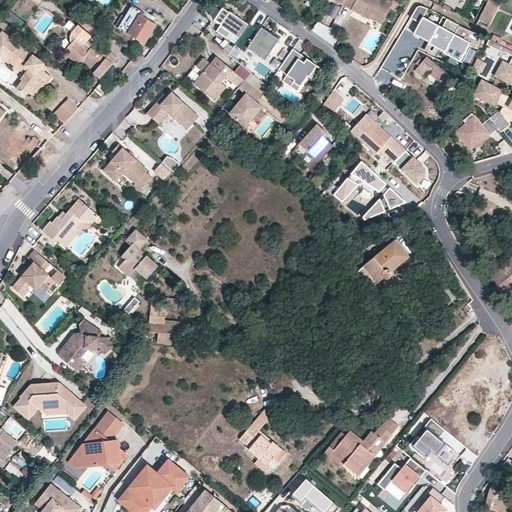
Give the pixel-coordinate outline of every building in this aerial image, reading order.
[(394,3),(387,0),(345,0),(342,5),(352,10),(354,7),(372,16),(384,22),(394,3)] [(216,15),(223,20),(232,7),(225,2),(216,15)] [(118,27),(128,34),(144,43),(155,24),(140,15),(142,11),(131,4),(118,27)] [(412,18),(421,23),(424,18),(429,10),(420,5),(412,18)] [(207,14),(213,17),(218,9),(212,6),(207,14)] [(241,34),(251,20),(232,7),(223,20),(233,28),(241,34)] [(372,16),(354,7),(352,10),(370,20),(372,16)] [(42,13),(38,10),(34,15),(38,19),(42,13)] [(421,23),(415,34),(430,43),(440,26),(424,18),(421,23)] [(455,35),(460,26),(445,19),(442,27),(455,35)] [(233,28),(223,20),(218,26),(228,34),(233,28)] [(265,56),(280,36),(263,23),(260,27),(251,20),(241,34),(236,40),(245,47),(248,43),(265,56)] [(94,44),(87,38),(91,34),(78,24),(69,34),(67,38),(70,40),(72,42),(64,51),(78,63),(81,59),(95,71),(94,73),(100,78),(111,64),(105,58),(108,55),(94,43),(94,44)] [(442,27),(440,26),(430,43),(430,44),(446,52),(445,54),(463,64),(472,47),(475,49),(482,37),(460,26),(455,35),(442,27)] [(0,61),(5,55),(23,69),(26,71),(20,79),(22,81),(16,88),(25,95),(28,91),(35,97),(51,77),(44,71),(40,68),(43,64),(44,63),(33,55),(2,31),(0,34),(0,61)] [(493,33),(488,41),(498,47),(502,39),(493,33)] [(201,48),(193,57),(203,66),(200,69),(198,67),(190,75),(210,93),(223,78),(218,74),(223,69),(235,81),(241,73),(236,69),(231,64),(213,47),(207,54),(201,48)] [(316,75),(321,68),(306,58),(303,62),(298,58),(301,53),(293,47),(278,68),(286,73),(281,80),(296,90),(303,81),(296,76),(300,71),(307,75),(310,78),(314,73),(316,75)] [(303,62),(306,58),(301,53),(298,58),(303,62)] [(111,64),(115,60),(109,54),(108,55),(105,58),(111,64)] [(0,63),(1,64),(5,59),(21,72),(23,69),(5,55),(0,61),(0,63)] [(241,73),(247,65),(238,56),(231,64),(236,69),(241,73)] [(453,92),(460,84),(427,57),(416,70),(424,77),(426,75),(429,71),(440,80),(437,85),(436,86),(445,94),(449,89),(453,92)] [(481,73),(486,63),(482,61),(477,58),(472,68),(477,71),(481,73)] [(500,112),(498,111),(490,118),(498,129),(500,131),(509,125),(508,124),(509,123),(511,117),(511,66),(504,62),(497,75),(511,82),(511,81),(511,97),(483,82),(474,98),(483,103),(486,99),(494,103),(494,102),(503,107),(500,112)] [(247,65),(241,73),(253,84),(257,88),(265,81),(247,65)] [(465,81),(468,76),(455,70),(454,73),(457,74),(457,76),(465,81)] [(303,81),(307,75),(300,71),(296,76),(303,81)] [(429,71),(426,75),(437,85),(440,80),(429,71)] [(225,107),(240,120),(258,101),(251,95),(247,90),(253,84),(241,73),(235,81),(242,87),(225,107)] [(100,83),(94,90),(102,96),(108,89),(100,83)] [(257,88),(253,84),(247,90),(251,95),(257,88)] [(201,115),(173,91),(169,96),(162,104),(159,100),(148,112),(161,123),(171,112),(189,128),(201,115)] [(342,99),(333,92),(325,102),(334,109),(342,99)] [(169,96),(165,93),(159,100),(162,104),(169,96)] [(64,123),(78,108),(69,99),(55,115),(64,123)] [(334,109),(325,102),(320,107),(330,115),(334,109)] [(498,129),(490,118),(482,124),(473,112),(464,119),(466,123),(456,130),(470,148),(488,134),(489,136),(498,129)] [(364,124),(370,117),(366,113),(360,120),(364,124)] [(395,162),(406,151),(370,117),(364,124),(360,120),(351,129),(378,153),(380,150),(394,163),(395,162)] [(326,133),(318,125),(300,144),(302,145),(293,154),(310,170),(333,145),(323,136),(326,133)] [(113,150),(118,155),(105,169),(117,180),(125,171),(131,176),(138,182),(136,184),(140,189),(151,176),(146,172),(149,169),(120,143),(113,150)] [(13,160),(22,168),(35,155),(25,146),(13,160)] [(406,151),(395,162),(418,185),(427,175),(427,168),(414,156),(414,157),(406,150),(406,151)] [(180,165),(171,158),(167,158),(164,162),(175,171),(180,165)] [(403,199),(361,160),(331,193),(340,201),(356,182),(354,180),(359,178),(383,194),(384,196),(380,200),(379,198),(362,216),(364,219),(385,210),(382,204),(386,200),(389,208),(397,205),(403,199)] [(78,201),(66,214),(62,219),(59,217),(58,216),(54,221),(51,219),(43,228),(56,239),(58,237),(64,241),(83,219),(89,220),(92,223),(94,220),(99,215),(86,204),(84,206),(78,201)] [(94,220),(99,223),(103,219),(99,215),(94,220)] [(89,220),(83,219),(64,241),(67,244),(82,227),(89,227),(92,223),(89,220)] [(119,267),(131,277),(137,269),(148,278),(159,266),(147,255),(145,258),(138,252),(140,249),(148,239),(136,228),(126,240),(132,245),(122,256),(126,260),(119,267)] [(407,255),(394,240),(363,265),(376,281),(382,275),(385,277),(387,277),(389,275),(390,274),(390,272),(389,270),(407,255)] [(140,249),(138,252),(145,258),(147,255),(140,249)] [(37,286),(40,283),(48,290),(56,280),(60,284),(67,276),(58,269),(52,276),(44,269),(50,262),(36,250),(29,257),(34,262),(28,269),(22,276),(13,287),(24,295),(30,288),(28,285),(31,281),(37,286)] [(511,288),(511,259),(493,277),(507,293),(510,291),(511,288)] [(28,269),(25,266),(20,273),(22,276),(28,269)] [(129,314),(140,302),(134,297),(123,309),(129,314)] [(179,323),(165,321),(166,310),(177,310),(178,300),(167,299),(167,305),(152,305),(149,332),(159,333),(158,342),(177,344),(177,338),(179,323)] [(81,358),(89,349),(99,351),(100,350),(103,350),(109,356),(116,348),(114,346),(106,340),(98,337),(101,333),(102,332),(83,319),(79,324),(81,332),(74,333),(68,342),(68,347),(63,347),(60,352),(60,356),(77,370),(82,371),(85,367),(85,364),(84,361),(81,358)] [(109,337),(106,340),(114,346),(116,342),(109,337)] [(488,371),(481,366),(471,379),(491,395),(502,381),(497,377),(488,371)] [(491,367),(488,371),(497,377),(499,373),(491,367)] [(42,385),(32,384),(22,396),(23,397),(16,405),(26,414),(29,410),(34,413),(40,406),(42,404),(46,404),(50,408),(67,406),(76,406),(76,401),(79,398),(60,382),(58,384),(50,385),(50,382),(42,383),(42,385)] [(461,397),(446,413),(468,431),(481,414),(461,397)] [(42,404),(40,406),(47,413),(68,412),(76,418),(87,405),(79,398),(76,401),(76,406),(67,406),(50,408),(46,404),(42,404)] [(252,424),(259,430),(272,415),(265,410),(252,424)] [(103,458),(109,463),(116,468),(128,454),(111,440),(124,423),(109,411),(95,429),(103,435),(97,442),(83,443),(75,454),(89,465),(100,464),(99,455),(103,454),(103,458)] [(354,472),(362,463),(366,466),(376,455),(372,453),(383,440),(386,442),(399,426),(389,418),(375,434),(365,447),(361,444),(348,434),(347,435),(335,449),(334,451),(332,453),(344,463),(344,464),(354,472)] [(446,430),(432,419),(425,427),(428,429),(420,439),(417,437),(409,446),(425,458),(432,450),(449,464),(457,453),(440,438),(446,430)] [(251,447),(249,449),(260,457),(255,463),(264,470),(269,465),(274,459),(278,463),(287,454),(273,442),(271,444),(257,432),(259,430),(252,424),(240,438),(251,447)] [(18,444),(0,430),(0,440),(1,441),(13,450),(18,444)] [(375,434),(372,431),(364,440),(351,430),(348,434),(361,444),(365,447),(375,434)] [(331,445),(335,449),(347,435),(342,431),(331,445)] [(386,442),(383,440),(372,453),(376,455),(386,442)] [(12,452),(13,450),(1,441),(0,443),(0,459),(4,463),(12,452)] [(341,468),(344,464),(344,463),(332,453),(334,451),(330,448),(324,455),(341,468)] [(99,455),(100,464),(109,463),(103,458),(103,454),(99,455)] [(427,470),(411,458),(402,468),(396,463),(378,484),(386,490),(392,482),(406,494),(415,482),(420,477),(421,478),(427,470)] [(269,465),(274,469),(278,463),(274,459),(269,465)] [(188,477),(169,461),(158,475),(150,469),(145,469),(133,485),(138,489),(127,503),(137,511),(141,506),(152,505),(153,506),(155,508),(172,486),(177,490),(188,477)] [(506,462),(505,462),(500,467),(506,471),(510,465),(506,462)] [(366,466),(362,463),(354,472),(359,475),(366,466)] [(450,475),(443,484),(452,492),(460,483),(450,475)] [(310,500),(324,511),(336,511),(340,508),(307,480),(294,495),(297,497),(302,501),(306,496),(310,500)] [(70,511),(77,511),(82,507),(51,483),(35,502),(44,509),(41,511),(58,511),(63,506),(66,508),(70,511)] [(138,489),(133,485),(120,501),(134,511),(148,511),(153,506),(152,505),(141,506),(137,511),(127,503),(138,489)] [(84,489),(81,492),(93,501),(102,490),(98,486),(91,495),(84,489)] [(444,511),(447,509),(440,504),(446,497),(434,487),(413,511),(444,511)] [(485,507),(496,511),(501,491),(490,488),(485,507)] [(226,511),(229,509),(206,489),(187,511),(226,511)] [(302,501),(297,497),(295,499),(304,507),(310,500),(306,496),(302,501)] [(102,511),(112,511),(116,505),(107,501),(102,511)]
